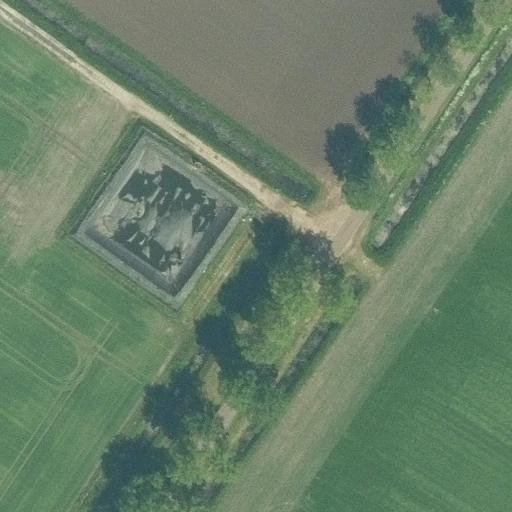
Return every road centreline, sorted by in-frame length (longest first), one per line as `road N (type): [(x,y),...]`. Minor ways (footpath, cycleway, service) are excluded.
road 1 (unclassified): [(158,511),(499,0)]
road 2 (track): [(338,239),(0,5)]
